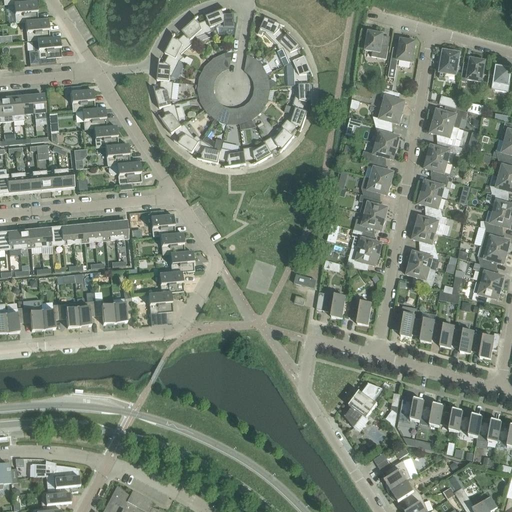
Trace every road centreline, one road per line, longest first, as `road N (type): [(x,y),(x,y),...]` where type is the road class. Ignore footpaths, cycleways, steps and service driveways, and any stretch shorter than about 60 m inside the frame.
road 1 (residential): [(0,348),(177,332),(216,263),(178,200)]
road 2 (residential): [(377,356),(433,32)]
road 3 (tertiary): [(301,511),(254,469),(135,415),(0,410)]
road 4 (tertiary): [(0,426),(122,437),(210,471),(270,511)]
road 5 (residential): [(378,511),(302,392),(313,339)]
road 6 (residential): [(98,74),(150,68),(173,27),(203,10),(248,6)]
road 7 (residential): [(0,217),(178,200)]
road 8 (residential): [(178,200),(98,74)]
road 9 (residential): [(496,390),(377,356)]
